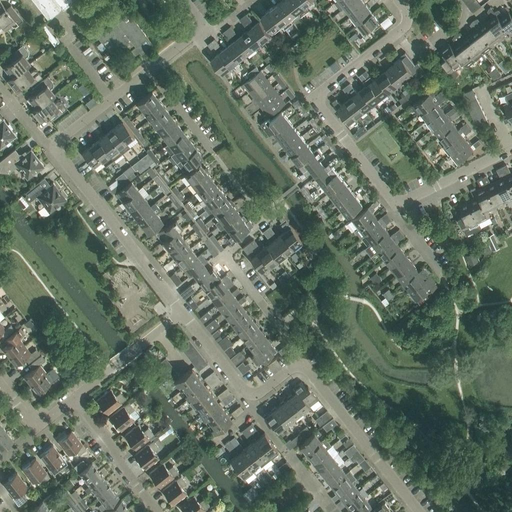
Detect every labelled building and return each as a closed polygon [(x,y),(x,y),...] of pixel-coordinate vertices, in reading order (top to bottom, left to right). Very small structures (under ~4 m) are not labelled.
[(34,0),(49,20),(66,6),(67,7),(76,0),(34,0)] [(288,0),(282,0),(278,3),(289,18),(297,11),(288,0)] [(301,0),(288,0),(297,11),(301,16),(310,10),(301,0)] [(301,0),(310,10),(318,4),(314,0),(301,0)] [(362,0),(355,0),(346,8),(352,16),(366,5),(362,0)] [(0,1),(0,21),(2,24),(5,29),(11,24),(13,26),(17,27),(24,21),(11,5),(6,9),(0,1)] [(278,3),(270,9),(281,24),(289,18),(278,3)] [(358,24),(373,13),(366,5),(352,16),(358,24)] [(502,40),(510,34),(510,33),(494,12),(491,8),(488,11),(494,18),(488,22),(502,40)] [(281,24),(270,9),(262,16),(273,30),(281,24)] [(153,44),(126,10),(110,22),(112,24),(97,36),(102,42),(97,45),(102,51),(106,47),(109,52),(117,46),(130,47),(135,54),(139,51),(141,54),(153,44)] [(386,23),(395,16),(390,10),(381,16),(386,23)] [(498,10),(494,12),(510,33),(510,34),(511,36),(511,16),(509,13),(504,18),(498,10)] [(373,13),(358,24),(364,32),(379,21),(373,13)] [(243,17),(249,24),(252,21),(247,14),(243,17)] [(249,24),(243,17),(240,20),(245,26),(249,24)] [(477,19),(473,21),(494,46),(502,40),(488,22),(483,26),(477,19)] [(252,28),(263,42),(271,36),(260,21),(252,28)] [(476,32),(471,36),(485,53),(494,46),(473,21),(471,24),(476,32)] [(43,24),(39,27),(55,47),(61,43),(57,38),(55,39),(43,24)] [(227,30),(232,36),(236,33),(231,27),(227,30)] [(252,28),(244,34),(255,48),(263,42),(252,28)] [(232,36),(227,30),(224,32),(229,39),(232,36)] [(299,31),(291,37),(295,42),(303,35),(299,31)] [(349,38),(352,42),(359,36),(356,33),(349,38)] [(460,33),(456,35),(476,60),(485,53),(471,36),(465,40),(460,33)] [(247,55),(255,48),(244,34),(235,40),(247,55)] [(459,45),(454,49),(453,50),(463,63),(467,68),(476,60),(456,35),(453,38),(459,45)] [(215,40),(211,42),(216,49),(220,46),(215,40)] [(235,40),(227,47),(239,61),(247,55),(235,40)] [(213,51),(216,49),(211,42),(208,45),(213,51)] [(3,68),(11,78),(27,66),(30,64),(26,58),(29,55),(29,52),(23,45),(8,57),(11,62),(3,68)] [(455,69),(463,63),(453,50),(454,49),(450,45),(441,52),(447,59),(442,63),(455,80),(459,75),(455,69)] [(227,47),(219,53),(231,67),(239,61),(227,47)] [(107,52),(102,56),(106,61),(111,57),(107,52)] [(231,67),(219,53),(211,59),(223,74),(231,67)] [(394,64),(406,81),(409,78),(408,77),(413,73),(418,80),(426,73),(418,62),(415,65),(405,53),(400,57),(401,58),(394,64)] [(335,73),(341,68),(336,61),(330,66),(335,73)] [(505,63),(501,66),(506,73),(511,70),(505,63)] [(394,64),(386,71),(397,86),(403,82),(404,83),(406,81),(394,64)] [(11,78),(7,81),(15,92),(24,85),(27,89),(43,77),(37,69),(33,69),(31,71),(27,66),(11,78)] [(496,68),(489,74),(494,80),(502,76),(496,68)] [(250,93),(267,79),(261,71),(242,85),(244,88),(246,87),(250,93)] [(378,77),(373,80),(366,71),(362,74),(381,98),(387,94),(388,95),(390,93),(378,77)] [(392,90),(397,86),(386,71),(378,77),(390,93),(393,91),(392,90)] [(366,86),(362,89),(375,106),(377,103),(376,102),(381,98),(362,74),(359,76),(366,86)] [(28,100),(36,109),(36,110),(51,98),(52,98),(55,95),(51,89),(54,87),(54,83),(49,76),(33,88),(37,93),(28,100)] [(273,87),(267,79),(250,93),(254,98),(253,99),(255,101),(273,87)] [(283,80),(279,82),(284,88),(288,86),(283,80)] [(280,96),(273,87),(255,101),(257,104),(258,103),(262,109),(280,96)] [(286,91),(292,99),(296,96),(289,88),(286,91)] [(362,89),(354,96),(366,111),(371,107),(372,108),(375,106),(362,89)] [(464,99),(475,94),(473,89),(462,94),(464,99)] [(405,95),(408,99),(414,94),(411,91),(405,95)] [(432,91),(414,105),(411,107),(417,115),(421,113),(444,95),(441,91),(436,96),(432,91)] [(510,117),(503,120),(505,124),(511,121),(511,91),(505,95),(508,103),(504,105),(507,112),(510,117)] [(137,104),(143,112),(158,100),(152,92),(137,104)] [(464,99),(467,105),(478,99),(475,94),(464,99)] [(442,109),(439,105),(447,98),(444,95),(421,113),(427,121),(442,109)] [(280,96),(262,109),(266,114),(265,115),(267,118),(286,103),(280,96)] [(354,96),(346,102),(359,118),(361,116),(360,115),(366,111),(354,96)] [(94,97),(86,103),(90,109),(98,102),(94,97)] [(56,103),(52,98),(51,98),(36,110),(36,109),(31,113),(40,123),(48,117),(52,121),(67,109),(62,102),(59,101),(56,103)] [(356,120),(359,118),(346,102),(341,106),(336,99),(333,102),(349,124),(355,119),(356,120)] [(467,105),(469,110),(480,105),(478,99),(467,105)] [(165,108),(158,100),(143,112),(150,120),(165,108)] [(302,111),(305,108),(298,100),(293,104),(296,107),(298,106),(302,111)] [(469,110),(472,115),(483,111),(480,105),(469,110)] [(387,106),(383,110),(388,115),(392,111),(387,106)] [(171,116),(165,108),(150,120),(156,128),(171,116)] [(427,121),(433,129),(457,111),(454,108),(446,114),(442,109),(427,121)] [(433,129),(440,137),(455,125),(451,121),(459,114),(457,111),(433,129)] [(472,115),(475,121),(486,116),(483,111),(472,115)] [(270,136),(274,132),(289,121),(282,112),(270,121),(269,119),(262,125),(270,136)] [(0,149),(6,145),(8,147),(12,144),(10,142),(17,137),(3,120),(0,115),(0,149)] [(128,124),(131,122),(126,115),(123,118),(128,124)] [(156,128),(162,136),(177,124),(171,116),(156,128)] [(486,116),(475,121),(477,127),(488,122),(486,116)] [(123,121),(115,128),(126,143),(135,136),(123,121)] [(274,132),(280,140),(295,129),(289,121),(274,132)] [(131,122),(128,124),(134,132),(137,130),(131,122)] [(162,136),(168,144),(183,132),(177,124),(162,136)] [(463,132),(469,127),(466,124),(460,128),(463,132)] [(440,137),(446,145),(461,133),(455,125),(440,137)] [(365,126),(354,135),(357,139),(368,130),(365,126)] [(115,128),(107,134),(118,149),(123,146),(125,148),(129,146),(126,143),(115,128)] [(280,140),(286,148),(301,137),(295,129),(280,140)] [(137,130),(134,132),(140,140),(144,138),(137,130)] [(190,140),(183,132),(168,144),(165,147),(171,155),(190,140)] [(467,141),(464,137),(461,133),(446,145),(443,148),(449,156),(450,155),(467,141)] [(107,134),(99,140),(114,160),(122,154),(118,149),(107,134)] [(286,148),(293,156),(307,145),(301,137),(286,148)] [(91,146),(102,161),(106,166),(114,160),(99,140),(91,146)] [(178,156),(181,160),(196,148),(190,140),(171,155),(174,159),(178,156)] [(330,140),(327,143),(333,151),(336,149),(330,140)] [(479,140),(473,145),(475,148),(482,143),(479,140)] [(464,157),(474,150),(467,141),(450,155),(458,166),(464,160),(464,157)] [(293,156),(299,164),(314,153),(307,145),(293,156)] [(102,161),(91,146),(83,153),(94,168),(102,161)] [(181,160),(184,164),(180,167),(183,171),(202,156),(196,148),(181,160)] [(150,149),(148,150),(146,151),(151,158),(155,155),(150,149)] [(319,149),(314,153),(299,164),(306,173),(310,169),(321,161),(325,157),(319,149)] [(37,172),(44,167),(31,150),(19,159),(13,151),(0,161),(0,171),(9,174),(17,167),(27,180),(34,174),(37,175),(37,172)] [(324,165),(321,161),(310,169),(314,175),(316,177),(331,165),(329,163),(328,161),(324,165)] [(191,183),(207,171),(205,168),(204,169),(199,164),(185,175),(191,183)] [(511,173),(511,174),(507,164),(502,167),(511,187),(511,173)] [(147,169),(144,165),(137,171),(140,174),(147,169)] [(318,189),(323,185),(338,174),(331,165),(316,177),(312,180),(318,189)] [(152,175),(156,172),(151,166),(148,169),(152,175)] [(157,170),(161,176),(165,173),(160,167),(157,170)] [(501,179),(496,181),(506,202),(511,198),(511,187),(502,167),(497,169),(501,179)] [(209,174),(207,171),(191,183),(197,191),(212,180),(208,175),(209,174)] [(133,173),(127,177),(130,181),(136,176),(133,173)] [(165,173),(161,176),(168,184),(171,181),(165,173)] [(323,185),(329,193),(344,182),(338,174),(323,185)] [(487,211),(496,206),(482,178),(483,177),(482,176),(477,179),(482,188),(477,191),(476,191),(486,211),(487,211)] [(119,183),(122,187),(130,181),(127,177),(119,183)] [(160,186),(164,183),(159,177),(156,179),(160,186)] [(496,206),(506,202),(496,181),(491,183),(488,177),(483,177),(482,178),(496,206)] [(197,191),(204,199),(219,187),(217,184),(216,185),(212,180),(197,191)] [(230,187),(234,191),(240,186),(236,181),(230,187)] [(119,196),(123,201),(138,190),(132,182),(116,194),(118,197),(119,196)] [(350,190),(344,182),(329,193),(335,201),(350,190)] [(61,209),(61,208),(61,207),(61,206),(61,205),(67,200),(53,183),(43,190),(38,183),(25,193),(26,195),(26,196),(25,197),(26,199),(27,200),(28,201),(30,201),(31,201),(36,197),(49,214),(56,208),(57,209),(58,210),(59,210),(60,209),(61,209)] [(114,193),(120,188),(122,187),(119,183),(111,189),(114,193)] [(176,195),(180,192),(175,186),(171,188),(176,195)] [(307,197),(311,194),(305,186),(301,189),(307,197)] [(204,199),(207,204),(203,207),(206,211),(225,196),(221,191),(222,190),(219,187),(204,199)] [(489,217),(487,211),(486,211),(476,191),(477,191),(475,187),(471,190),(475,199),(469,202),(479,222),(489,217)] [(126,208),(128,210),(144,198),(138,190),(123,201),(127,207),(126,208)] [(240,200),(246,196),(241,190),(235,194),(240,200)] [(357,198),(350,190),(335,201),(342,209),(357,198)] [(180,192),(176,195),(181,201),(184,198),(180,192)] [(173,202),(176,199),(172,193),(168,195),(173,202)] [(366,194),(362,196),(367,202),(371,200),(366,194)] [(17,200),(22,206),(27,202),(22,196),(17,200)] [(213,211),(217,216),(232,203),(230,201),(229,202),(225,196),(206,211),(209,214),(213,211)] [(131,212),(135,217),(150,206),(144,198),(128,210),(130,213),(131,212)] [(357,198),(342,209),(348,218),(363,206),(357,198)] [(176,199),(173,202),(178,208),(181,205),(176,199)] [(360,227),(375,216),(371,211),(380,204),(377,201),(369,207),(354,219),(360,227)] [(450,213),(457,209),(453,201),(446,205),(450,213)] [(189,211),(192,208),(187,202),(184,205),(189,211)] [(458,218),(467,236),(482,228),(479,222),(469,202),(459,207),(463,215),(458,218)] [(155,203),(150,206),(135,217),(140,223),(138,224),(141,227),(157,214),(161,211),(155,203)] [(235,206),(232,203),(217,216),(220,220),(215,224),(218,227),(237,212),(234,207),(235,206)] [(192,208),(189,211),(193,217),(197,214),(192,208)] [(324,210),(320,213),(325,219),(328,216),(324,210)] [(241,217),(237,212),(218,227),(221,231),(225,227),(229,232),(245,219),(242,216),(241,217)] [(148,234),(153,230),(163,222),(157,214),(141,227),(143,229),(144,229),(148,234)] [(387,214),(379,220),(375,216),(360,227),(355,231),(361,239),(366,235),(390,217),(387,214)] [(287,230),(282,234),(294,248),(302,242),(282,217),(279,220),(282,223),(280,225),(283,229),(285,228),(287,230)] [(384,227),(386,225),(393,220),(390,217),(366,235),(372,243),(387,231),(384,227)] [(201,228),(205,225),(200,218),(196,221),(201,228)] [(245,219),(229,232),(232,236),(229,239),(232,243),(253,226),(248,221),(247,222),(245,219)] [(156,234),(162,242),(167,237),(169,240),(178,233),(183,229),(176,220),(164,230),(163,228),(156,234)] [(196,232),(200,229),(195,223),(191,226),(196,232)] [(266,230),(271,236),(274,233),(270,227),(266,230)] [(200,229),(196,232),(200,238),(204,235),(200,229)] [(271,236),(266,230),(263,232),(267,239),(271,236)] [(338,230),(333,234),(334,235),(337,239),(342,235),(338,230)] [(400,230),(391,236),(387,231),(372,243),(379,251),(402,233),(400,230)] [(185,241),(178,233),(169,240),(167,237),(162,242),(160,243),(164,247),(165,246),(169,250),(174,246),(176,248),(185,241)] [(397,243),(399,241),(405,237),(402,233),(379,251),(385,259),(400,248),(397,243)] [(282,234),(274,240),(285,255),(294,248),(282,234)] [(493,234),(487,237),(493,251),(500,248),(493,234)] [(207,249),(212,245),(207,239),(203,243),(207,249)] [(217,240),(214,243),(219,250),(222,247),(217,240)] [(262,250),(258,246),(253,240),(250,242),(269,267),(277,261),(266,246),(262,250)] [(274,240),(266,246),(277,261),(285,255),(274,240)] [(191,248),(185,241),(176,248),(174,246),(169,250),(167,251),(170,255),(171,254),(175,258),(180,254),(182,255),(191,248)] [(269,267),(250,242),(242,248),(247,254),(251,251),(255,255),(250,259),(261,274),(269,267)] [(212,245),(207,249),(214,257),(218,253),(212,245)] [(197,257),(191,248),(182,255),(180,254),(175,258),(173,259),(176,263),(178,262),(181,266),(187,262),(188,264),(197,257)] [(407,256),(400,248),(385,259),(392,267),(407,256)] [(471,265),(479,261),(474,252),(467,256),(471,265)] [(189,276),(193,273),(195,277),(206,268),(204,265),(207,262),(201,254),(197,257),(188,264),(187,262),(181,266),(189,276)] [(413,264),(407,256),(392,267),(398,275),(413,264)] [(302,261),(296,265),(299,269),(305,265),(302,261)] [(398,275),(404,283),(419,272),(413,264),(398,275)] [(195,277),(204,288),(213,281),(214,282),(221,278),(218,274),(220,273),(216,266),(209,271),(206,268),(195,277)] [(177,277),(182,274),(177,267),(173,270),(177,277)] [(281,278),(283,282),(289,277),(284,270),(281,273),(284,276),(281,278)] [(404,283),(410,291),(425,280),(425,279),(419,272),(404,283)] [(213,281),(204,288),(210,296),(220,289),(221,291),(227,286),(228,288),(234,284),(226,273),(221,278),(214,282),(213,281)] [(373,282),(379,277),(376,273),(370,278),(373,282)] [(425,280),(410,291),(420,303),(428,297),(425,293),(428,291),(430,293),(438,287),(429,276),(425,279),(425,280)] [(379,277),(373,282),(376,285),(382,280),(379,277)] [(210,296),(217,304),(226,297),(227,299),(233,294),(234,296),(240,292),(238,288),(232,293),(228,288),(227,286),(221,291),(220,289),(210,296)] [(186,289),(180,294),(181,294),(184,299),(190,294),(186,289)] [(383,294),(386,298),(392,293),(389,290),(383,294)] [(386,298),(388,301),(394,297),(392,293),(386,298)] [(6,294),(0,298),(5,304),(11,300),(6,294)] [(217,304),(223,312),(232,305),(233,306),(239,302),(240,304),(246,300),(244,296),(238,301),(234,296),(233,294),(227,299),(226,297),(217,304)] [(189,305),(193,310),(200,304),(197,300),(189,305)] [(433,303),(435,308),(442,306),(440,300),(433,303)] [(223,312),(229,320),(239,313),(240,315),(245,311),(240,304),(239,302),(233,306),(232,305),(223,312)] [(229,320),(235,328),(245,321),(246,323),(251,319),(252,319),(253,318),(250,314),(249,315),(245,311),(240,315),(239,313),(229,320)] [(208,312),(200,318),(203,323),(212,316),(208,312)] [(215,319),(206,327),(211,333),(220,325),(215,319)] [(235,328),(242,336),(251,329),(252,330),(257,327),(258,327),(259,326),(257,322),(255,323),(252,319),(251,319),(246,323),(245,321),(235,328)] [(6,329),(0,321),(0,333),(1,333),(5,338),(15,330),(11,325),(6,329)] [(242,336),(248,344),(257,337),(259,338),(264,335),(265,334),(263,330),(261,331),(258,327),(257,327),(252,330),(251,329),(242,336)] [(9,358),(11,357),(25,346),(19,337),(24,333),(20,329),(10,336),(14,341),(3,350),(9,358)] [(228,335),(218,343),(224,350),(233,342),(228,335)] [(248,344),(254,352),(264,345),(265,346),(270,343),(271,342),(269,338),(267,339),(264,335),(259,338),(257,337),(248,344)] [(184,351),(193,344),(189,339),(180,347),(184,351)] [(254,352),(250,355),(257,364),(263,360),(264,361),(276,352),(270,343),(265,346),(264,345),(254,352)] [(184,351),(187,356),(197,349),(193,344),(184,351)] [(25,346),(11,357),(9,358),(16,366),(27,357),(30,362),(40,354),(36,350),(31,354),(25,346)] [(230,346),(225,351),(229,357),(235,353),(230,346)] [(154,353),(159,359),(164,355),(159,349),(154,353)] [(200,353),(197,349),(187,356),(191,361),(200,353)] [(240,351),(231,359),(236,365),(245,358),(240,351)] [(191,361),(195,365),(204,358),(200,353),(191,361)] [(24,377),(31,385),(46,373),(40,365),(45,361),(41,356),(32,364),(35,368),(24,377)] [(160,370),(169,362),(165,358),(156,365),(160,370)] [(195,365),(194,366),(198,372),(208,363),(204,358),(195,365)] [(160,370),(164,375),(173,367),(169,362),(160,370)] [(252,368),(248,363),(245,365),(243,362),(237,367),(243,374),(252,368)] [(173,367),(164,375),(168,379),(177,372),(173,367)] [(181,390),(199,377),(192,368),(174,381),(181,390)] [(207,383),(218,375),(214,371),(204,379),(207,383)] [(46,373),(31,385),(37,394),(48,385),(52,390),(62,382),(58,377),(53,381),(46,373)] [(218,375),(207,383),(211,388),(221,380),(218,375)] [(181,390),(188,399),(205,385),(199,377),(181,390)] [(296,392),(300,397),(302,396),(310,406),(318,399),(307,386),(306,388),(300,381),(292,388),(296,392)] [(188,399),(195,407),(212,394),(205,385),(188,399)] [(221,400),(231,392),(227,388),(217,396),(221,400)] [(122,403),(126,399),(121,392),(116,396),(111,389),(97,400),(98,401),(97,401),(103,409),(104,408),(108,414),(122,403)] [(231,392),(221,400),(224,405),(235,397),(231,392)] [(302,412),(310,406),(302,396),(300,397),(296,392),(292,396),(290,394),(286,397),(288,399),(292,404),(294,402),(302,412)] [(195,407),(201,416),(219,402),(212,394),(195,407)] [(294,418),(302,412),(294,402),(292,404),(288,399),(284,402),(282,400),(279,403),(280,405),(285,410),(286,409),(294,418)] [(201,416),(208,424),(225,411),(219,402),(201,416)] [(121,431),(135,420),(130,413),(135,410),(129,403),(124,406),(110,417),(115,422),(114,423),(120,431),(121,430),(121,431)] [(230,413),(234,418),(244,410),(241,405),(230,413)] [(286,424),(294,418),(286,409),(285,410),(280,405),(276,408),(275,406),(270,410),(272,411),(277,416),(278,415),(286,424)] [(225,411),(208,424),(215,433),(232,419),(225,411)] [(266,413),(262,416),(268,423),(270,422),(278,431),(286,424),(278,415),(277,416),(272,411),(268,415),(266,413)] [(319,417),(323,423),(332,417),(327,411),(319,417)] [(323,426),(329,434),(329,435),(340,427),(333,418),(323,426)] [(251,423),(246,427),(254,437),(259,433),(251,423)] [(149,439),(154,435),(149,428),(144,431),(139,425),(125,436),(126,436),(124,437),(130,445),(131,444),(136,449),(150,439),(149,439)] [(302,429),(307,435),(311,432),(306,426),(302,429)] [(254,437),(246,427),(242,431),(249,441),(254,437)] [(307,435),(302,429),(294,435),(299,441),(307,435)] [(321,441),(318,437),(320,435),(317,430),(305,440),(306,442),(301,446),(305,451),(303,452),(306,456),(308,455),(307,454),(313,450),(312,448),(321,441)] [(79,455),(86,449),(83,445),(72,431),(66,435),(66,434),(58,440),(59,441),(58,442),(69,455),(75,450),(79,455)] [(0,450),(14,440),(7,432),(0,436),(0,450)] [(256,439),(269,457),(278,450),(265,432),(256,439)] [(299,441),(294,435),(284,443),(289,449),(299,441)] [(229,441),(237,451),(242,447),(234,437),(229,441)] [(307,454),(308,455),(311,458),(309,460),(312,463),(314,462),(313,462),(319,458),(318,456),(331,446),(331,445),(325,437),(321,441),(312,448),(313,450),(307,454)] [(261,463),(269,457),(256,439),(247,446),(261,463)] [(146,469),(159,458),(154,452),(159,448),(155,442),(154,441),(152,442),(149,445),(149,444),(135,455),(139,461),(138,462),(144,469),(145,468),(146,469)] [(237,451),(229,441),(225,444),(232,454),(237,451)] [(352,455),(358,450),(354,444),(344,451),(349,458),(353,455),(352,455)] [(57,464),(64,459),(53,445),(53,446),(52,445),(44,451),(45,452),(40,456),(50,470),(54,475),(61,469),(57,464)] [(252,470),(261,463),(247,446),(239,452),(252,470)] [(319,472),(320,470),(325,466),(324,464),(333,457),(337,454),(331,446),(318,456),(319,458),(313,462),(314,462),(317,467),(316,468),(319,472)] [(186,455),(181,449),(169,459),(174,465),(186,455)] [(358,450),(352,455),(353,455),(349,458),(353,462),(356,460),(359,463),(360,463),(365,459),(358,450)] [(244,477),(252,470),(239,452),(230,459),(244,477)] [(340,465),(333,457),(324,464),(325,466),(320,470),(323,475),(322,476),(325,480),(326,478),(332,474),(330,472),(340,465)] [(43,483),(50,477),(47,473),(47,472),(36,459),(31,463),(30,462),(22,468),(23,469),(22,469),(33,483),(40,478),(43,483)] [(360,463),(359,463),(365,471),(371,466),(365,459),(360,463)] [(79,473),(88,467),(83,461),(75,467),(79,473)] [(286,461),(278,468),(282,473),(290,467),(286,461)] [(79,473),(86,482),(99,472),(92,463),(79,473)] [(174,477),(179,473),(173,466),(168,470),(163,463),(150,474),(149,475),(155,483),(156,482),(160,488),(174,477)] [(346,473),(340,465),(330,472),(332,474),(326,478),(330,483),(328,484),(331,488),(333,486),(332,486),(338,482),(337,480),(346,473)] [(86,482),(90,486),(85,490),(88,494),(93,490),(106,480),(99,472),(86,482)] [(22,492),(28,487),(17,473),(17,474),(16,473),(8,479),(9,480),(4,484),(14,498),(15,498),(18,503),(25,497),(22,492)] [(352,481),(346,473),(337,480),(338,482),(332,486),(333,486),(337,493),(332,497),(334,501),(340,496),(339,494),(344,490),(343,488),(352,481)] [(174,504),(187,494),(182,487),(187,484),(181,476),(177,480),(163,491),(167,496),(166,497),(172,505),(173,504),(174,504)] [(384,476),(380,480),(385,486),(389,482),(384,476)] [(71,480),(64,485),(68,491),(75,485),(71,480)] [(93,490),(100,499),(112,489),(106,480),(93,490)] [(358,489),(352,481),(343,488),(344,490),(339,494),(340,496),(343,500),(338,505),(340,509),(346,504),(345,502),(350,498),(349,496),(358,489)] [(252,486),(242,494),(249,503),(259,495),(252,486)] [(100,499),(103,503),(98,506),(101,511),(119,497),(112,489),(100,499)] [(365,497),(358,489),(349,496),(350,498),(345,502),(346,504),(350,509),(345,511),(352,511),(351,510),(357,506),(355,504),(365,497)] [(82,498),(76,490),(71,494),(78,502),(82,498)] [(51,495),(43,502),(30,511),(47,511),(50,510),(46,506),(55,499),(51,495)] [(65,499),(71,507),(75,504),(69,495),(65,499)] [(205,510),(210,506),(204,499),(200,503),(194,496),(181,507),(180,508),(182,511),(202,511),(205,510)] [(352,511),(362,511),(371,505),(365,497),(355,504),(357,506),(351,510),(352,511)] [(82,498),(78,502),(84,511),(89,507),(82,498)] [(124,511),(128,509),(121,500),(106,511),(124,511)] [(387,511),(386,510),(389,507),(385,501),(373,511),(387,511)]
